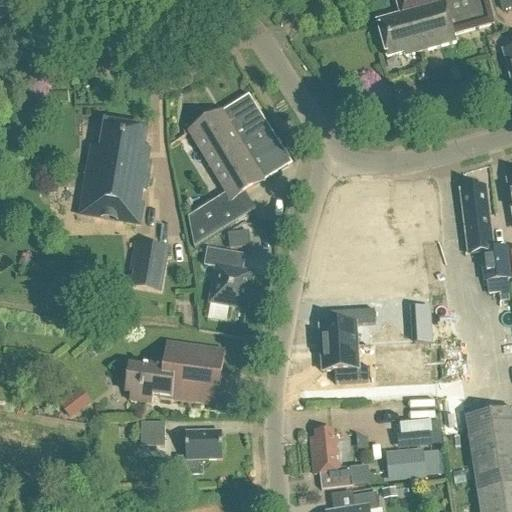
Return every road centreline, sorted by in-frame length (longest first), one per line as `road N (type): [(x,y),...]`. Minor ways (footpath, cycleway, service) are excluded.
road 1 (residential): [(281,511),(274,429),(281,348),(332,152)]
road 2 (unclassified): [(332,152),(357,166),(414,162),(511,135)]
road 3 (residential): [(250,27),(200,71),(173,83),(142,85),(104,73)]
road 4 (unclassified): [(332,152),(250,27)]
